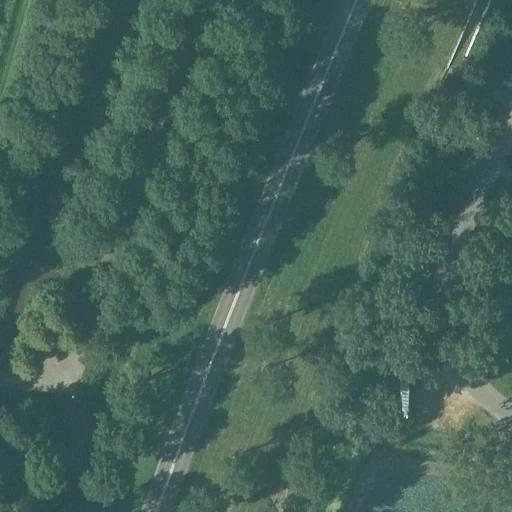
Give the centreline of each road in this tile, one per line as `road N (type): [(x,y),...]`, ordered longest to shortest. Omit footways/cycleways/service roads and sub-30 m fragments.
road 1 (primary): [(159,511),(356,0)]
road 2 (unclassified): [(511,417),(466,378),(444,333),(442,307),(445,277),(511,108)]
